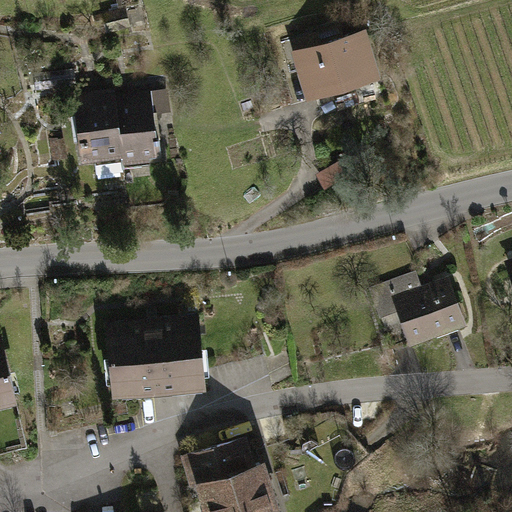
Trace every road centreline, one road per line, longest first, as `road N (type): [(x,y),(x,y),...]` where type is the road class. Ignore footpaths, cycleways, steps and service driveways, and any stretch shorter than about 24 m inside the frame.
road 1 (residential): [(511,377),(268,403),(7,500)]
road 2 (tertiary): [(0,263),(227,251),(355,228),(511,185)]
